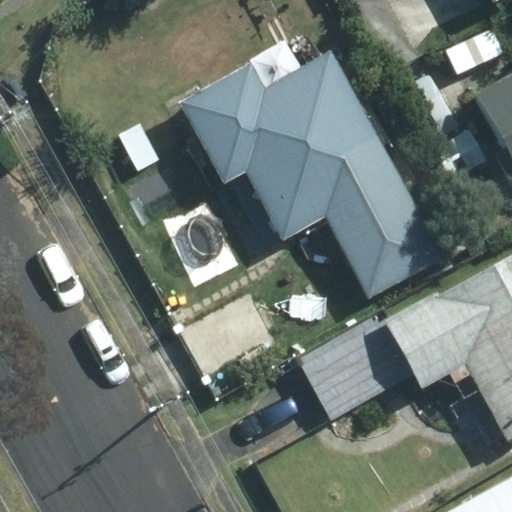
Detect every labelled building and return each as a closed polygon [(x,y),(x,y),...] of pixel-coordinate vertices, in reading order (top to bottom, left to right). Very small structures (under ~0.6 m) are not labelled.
[(470,0),(476,11),(497,0),(470,0)] [(435,267),(316,59),(248,98),(231,69),(160,110),(209,195),(230,183),(267,248),(310,223),(360,310),(435,267)] [(511,77),(462,107),(511,191),(511,77)] [(421,290),(294,361),(325,415),(406,371),(412,386),(458,360),(498,433),(511,425),(511,247),(425,296),(421,290)] [(511,511),(511,470),(435,511),(511,511)]
